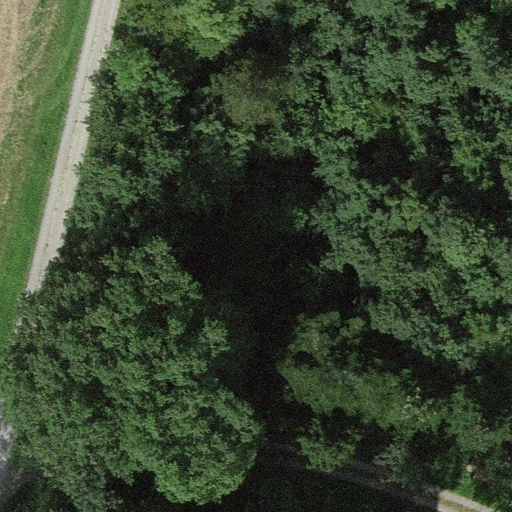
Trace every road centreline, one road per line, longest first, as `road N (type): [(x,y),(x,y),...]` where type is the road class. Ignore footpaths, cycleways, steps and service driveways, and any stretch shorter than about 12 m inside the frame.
road 1 (track): [(469,511),(309,450),(147,445),(0,470)]
road 2 (track): [(0,437),(111,0)]
